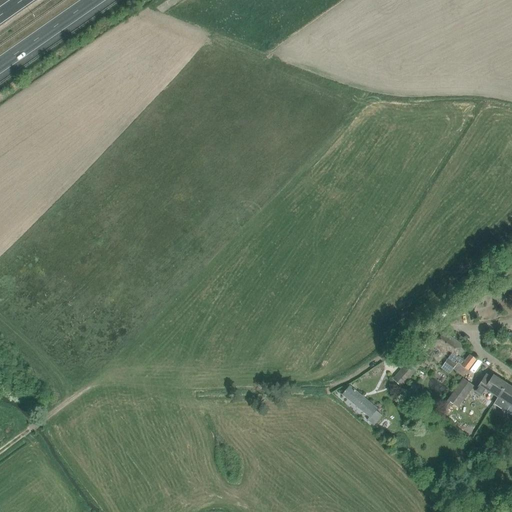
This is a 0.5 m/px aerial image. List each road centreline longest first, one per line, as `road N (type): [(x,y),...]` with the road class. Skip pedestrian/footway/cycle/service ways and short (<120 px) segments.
road 1 (track): [(0,451),(96,384),(253,392),(344,381)]
road 2 (unclassified): [(473,328),(412,336),(344,381)]
